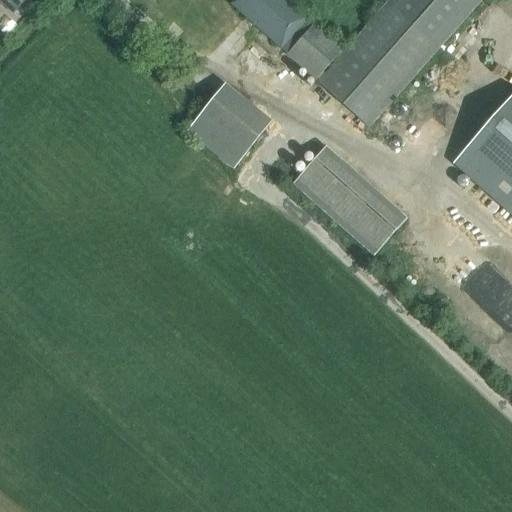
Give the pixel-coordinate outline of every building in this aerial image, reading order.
[(0,0),(13,14),(26,0),(0,0)] [(390,0),(343,53),(284,0),(234,0),(230,5),(365,127),(479,0),(390,0)] [(240,171),(282,122),(236,82),(193,130),(240,171)] [(511,101),(456,165),(511,214),(511,101)] [(388,141),(400,123),(390,117),(378,134),(388,141)] [(289,184),(369,257),(403,221),(322,148),(289,184)]
